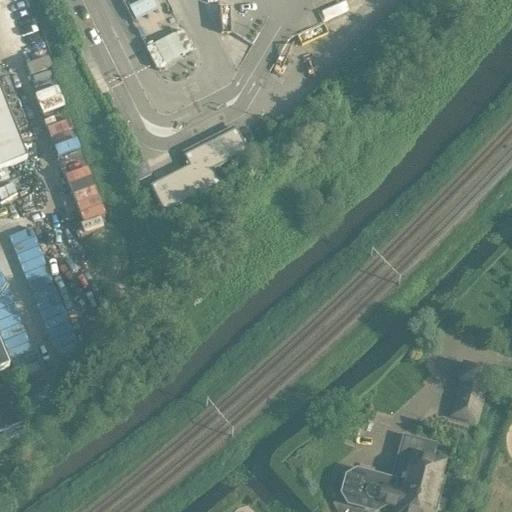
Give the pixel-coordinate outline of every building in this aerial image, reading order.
[(134,0),(138,9),(159,0),(134,0)] [(193,50),(183,30),(147,48),(157,68),(166,63),(164,59),(181,50),(183,54),(193,50)] [(0,169),(28,159),(0,88),(0,169)] [(165,213),(221,184),(214,170),(249,152),(237,129),(184,155),(190,166),(151,185),(165,213)] [(0,370),(9,367),(0,345),(0,370)] [(476,382),(480,366),(462,362),(458,377),(460,377),(451,412),(473,418),(481,383),(476,382)] [(346,476),(341,494),(347,504),(375,511),(389,506),(398,508),(397,511),(430,511),(431,510),(435,511),(444,479),(439,478),(444,462),(432,459),(436,445),(407,437),(398,468),(399,468),(397,474),(395,481),(392,480),(392,479),(357,469),(346,476)]
